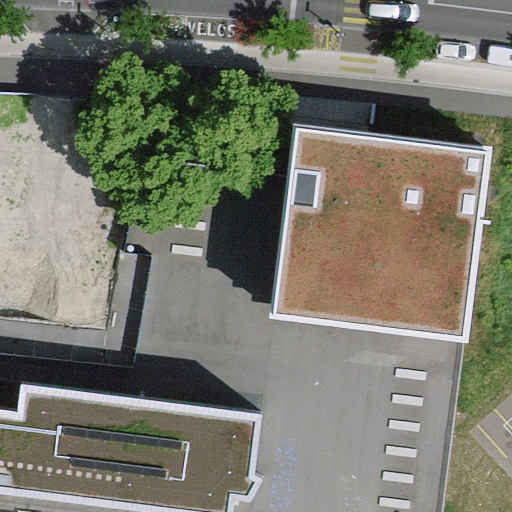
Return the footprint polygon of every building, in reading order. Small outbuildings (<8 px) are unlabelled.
[(28,120),(0,119),(0,204),(8,205),(29,185),(28,120)] [(492,155),(297,131),(273,320),(468,345),(492,155)] [(118,141),(72,134),(61,207),(107,214),(118,141)] [(65,278),(0,272),(0,318),(62,325),(65,278)] [(118,282),(65,278),(62,325),(111,331),(118,282)] [(0,490),(179,511),(235,511),(237,497),(254,498),(265,478),(258,473),(263,413),(24,382),(20,408),(0,406),(0,490)]
